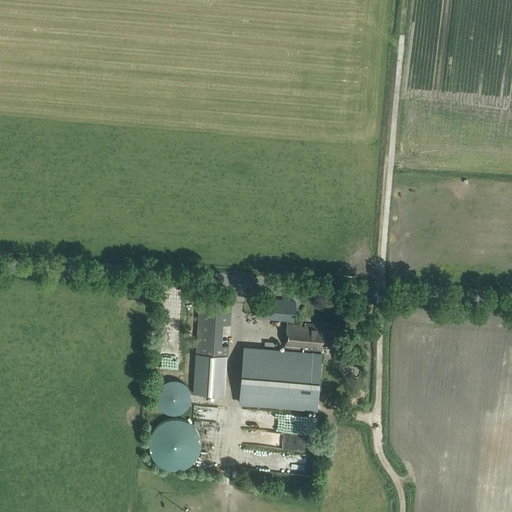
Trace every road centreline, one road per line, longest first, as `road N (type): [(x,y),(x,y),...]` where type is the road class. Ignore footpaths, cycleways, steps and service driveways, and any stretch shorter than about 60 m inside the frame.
road 1 (unclassified): [(511,299),(0,262)]
road 2 (track): [(379,289),(405,0)]
